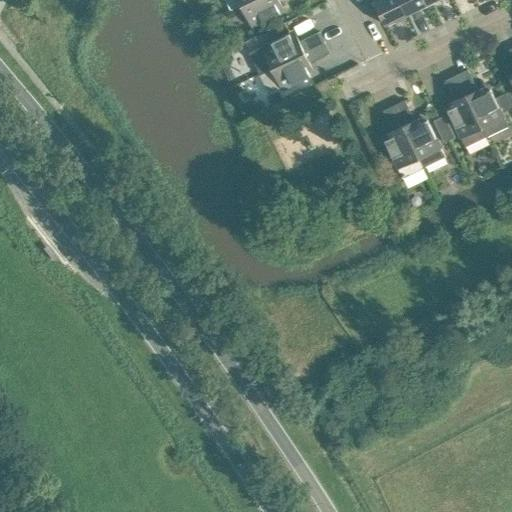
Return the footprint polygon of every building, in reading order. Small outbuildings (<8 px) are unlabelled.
[(251,0),(242,5),(252,26),(285,10),(279,0),(251,0)] [(400,0),(373,0),(386,25),(407,14),(400,0)] [(428,4),(425,0),(400,0),(407,14),(428,4)] [(262,46),(250,52),(260,74),(272,68),(325,42),(320,31),(300,41),(295,30),(262,46)] [(325,42),(272,68),(283,89),(316,73),(311,63),(330,53),(325,42)] [(511,47),(509,49),(511,54),(511,72),(508,74),(511,81),(511,83),(503,88),(511,106),(511,47)] [(511,108),(511,106),(503,88),(493,93),(488,84),(478,89),(468,69),(457,74),(487,136),(509,126),(503,113),(511,108)] [(487,136),(457,74),(447,80),(456,99),(445,105),(466,147),(487,136)] [(251,100),(243,104),(249,116),(257,112),(259,111),(253,99),(251,100)] [(405,100),(394,105),(425,167),(446,157),(441,148),(425,115),(415,120),(405,100)] [(425,167),(394,105),(384,110),(393,130),(383,135),(403,178),(425,167)] [(434,120),(439,131),(451,126),(445,115),(434,120)] [(456,137),(451,126),(439,131),(445,142),(456,137)]
